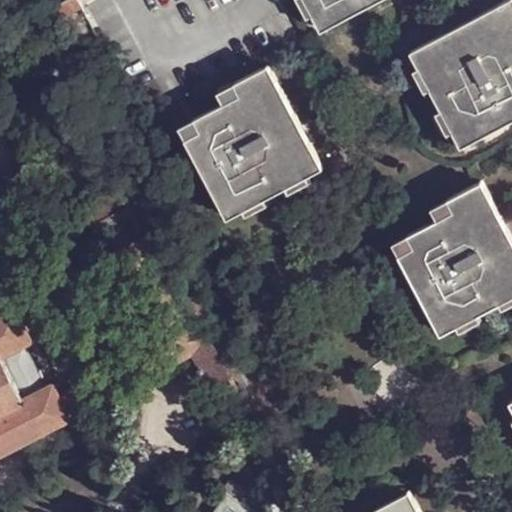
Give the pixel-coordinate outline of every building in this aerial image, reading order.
[(300,0),(309,17),(314,14),(306,0),(300,0)] [(306,0),(314,14),(323,30),(378,0),(306,0)] [(511,0),(508,0),(412,51),(421,67),(432,88),(443,109),(455,131),(463,146),(511,119),(511,0)] [(270,65),(235,82),(242,94),(225,103),(196,119),(202,131),(188,138),(229,217),(244,209),(266,198),(287,186),(309,175),(324,167),(270,65)] [(415,70),(426,91),(432,88),(421,67),(415,70)] [(219,91),(225,103),(242,94),(235,82),(219,91)] [(438,112),(449,133),(455,131),(443,109),(438,112)] [(182,126),(188,138),(202,131),(196,119),(182,126)] [(309,175),(287,186),(290,193),(312,181),(309,175)] [(511,234),(483,181),(449,199),(455,211),(438,219),(409,235),(415,247),(401,254),(442,333),(459,325),(480,314),(501,303),(511,296),(511,234)] [(266,198),(244,209),(246,216),(269,204),(266,198)] [(449,199),(433,208),(438,219),(455,211),(449,199)] [(409,235),(394,242),(401,254),(415,247),(409,235)] [(0,451),(69,418),(138,383),(153,376),(197,354),(212,385),(249,367),(195,262),(167,276),(147,239),(44,290),(15,304),(12,298),(0,293),(0,451)] [(511,296),(501,303),(503,308),(511,303),(511,296)] [(480,314),(459,325),(461,331),(482,320),(480,314)] [(217,494),(221,497),(225,491),(238,500),(244,491),(228,479),(217,494)] [(250,511),(252,510),(238,500),(225,491),(221,497),(209,511),(250,511)] [(422,511),(411,491),(378,508),(379,511),(422,511)]
